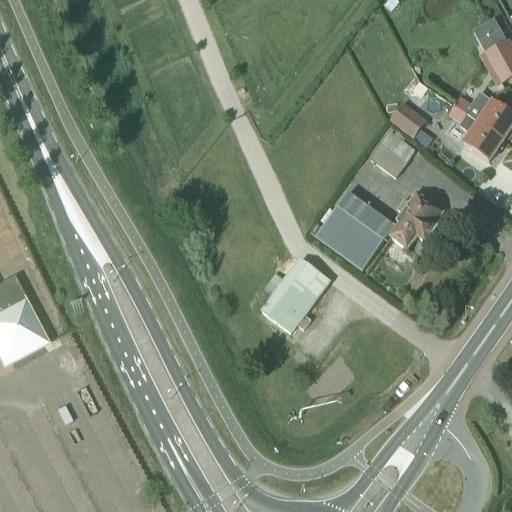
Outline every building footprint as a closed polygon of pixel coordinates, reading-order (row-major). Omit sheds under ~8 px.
[(491,73),(497,69),(503,80),(511,75),(511,61),(506,51),(485,62),(491,73)] [(459,102),(454,109),(493,137),(504,144),(511,133),(511,118),(480,97),(471,110),(459,102)] [(403,107),(390,124),(414,142),(427,125),(403,107)] [(468,137),(460,149),(488,167),(504,144),(493,137),(454,109),(448,118),(460,126),(457,130),(468,137)] [(396,182),(416,154),(390,136),(370,164),(396,182)] [(430,227),(440,214),(441,213),(416,195),(395,223),(397,225),(397,226),(399,228),(390,240),(406,251),(416,238),(424,244),(434,230),(430,227)] [(316,240),(316,241),(362,274),(395,229),(348,196),(323,231),(317,227),(311,236),(316,240)] [(300,261),(261,313),(290,334),(296,326),(303,331),(310,321),(303,316),(329,282),(300,261)]
